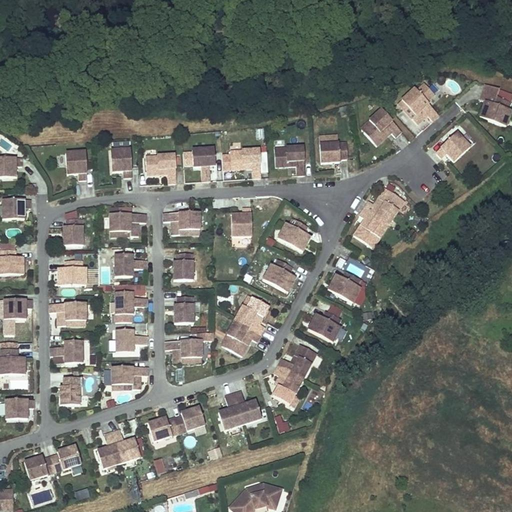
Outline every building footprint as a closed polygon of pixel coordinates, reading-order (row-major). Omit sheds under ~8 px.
[(436,125),(442,119),(418,92),(405,104),(410,110),(407,113),(421,128),(428,122),(424,119),(428,116),(431,119),(436,125)] [(511,120),(510,120),(511,112),(511,104),(496,99),(494,107),(487,104),(484,113),(488,115),(486,122),(510,130),(511,124),(511,120)] [(410,110),(405,104),(402,107),(407,113),(410,110)] [(400,140),(406,134),(385,113),(373,124),(376,127),(368,136),(381,149),(390,141),(388,139),(393,134),(395,136),(400,140)] [(376,127),(373,124),(365,132),(368,136),(376,127)] [(462,136),(440,156),(446,162),(450,158),(457,166),(475,150),(462,136)] [(342,164),(350,163),(347,147),(321,152),(324,171),(343,167),(342,164)] [(126,180),(134,179),(132,150),(113,151),(115,175),(125,174),(126,180)] [(299,178),(307,178),(306,150),(277,151),(278,170),(298,169),(299,178)] [(81,181),(89,181),(87,151),(68,153),(70,176),(80,175),(81,181)] [(203,184),(211,183),(211,169),(217,169),(216,151),(195,152),(196,170),(202,170),(203,184)] [(255,181),(264,180),(262,152),(233,154),(234,172),(255,171),(255,181)] [(169,186),(177,185),(176,157),(147,159),(148,177),(168,176),(169,186)] [(25,168),(25,159),(0,159),(0,178),(19,179),(19,168),(25,168)] [(372,205),(367,212),(388,226),(397,212),(394,210),(400,200),(388,192),(381,202),(384,204),(380,210),(377,208),(372,205)] [(400,200),(394,210),(397,212),(404,203),(400,200)] [(33,210),(33,201),(4,201),(4,221),(27,221),(27,210),(33,210)] [(253,238),(252,210),(243,211),(244,217),(233,217),(234,239),(253,238)] [(388,226),(367,212),(362,219),(368,222),(370,224),(366,230),(364,228),(357,239),(368,247),(375,237),(379,240),(388,226)] [(149,225),(149,216),(113,217),(113,234),(121,234),(121,239),(141,239),(141,230),(137,230),(137,225),(141,225),(149,225)] [(203,216),(166,216),(166,225),(174,225),(178,225),(179,229),(174,229),(174,238),(195,238),(195,233),(203,233),(203,216)] [(86,220),(69,220),(69,228),(66,228),(67,247),(86,247),(86,220)] [(315,230),(298,221),(294,229),(291,235),(288,233),(283,242),(306,254),(309,247),(314,249),(318,241),(311,238),(315,230)] [(20,229),(6,231),(7,239),(21,237),(20,229)] [(375,237),(368,247),(372,249),(379,240),(375,237)] [(309,247),(306,254),(310,256),(314,249),(309,247)] [(19,252),(0,251),(0,276),(21,277),(21,269),(26,269),(26,260),(19,260),(19,252)] [(195,255),(179,256),(179,264),(176,264),(176,283),(196,282),(195,255)] [(149,271),(149,263),(135,263),(135,257),(117,257),(117,278),(135,278),(135,272),(149,271)] [(68,270),(60,270),(60,279),(65,279),(66,287),(91,287),(91,277),(87,277),(87,270),(87,262),(68,262),(68,270)] [(298,271),(280,262),(277,269),(273,275),(270,273),(265,282),(288,294),(291,287),(296,290),(300,282),(294,278),(298,271)] [(346,282),(339,278),(335,286),(339,289),(336,295),(358,308),(363,299),(360,297),(363,291),(367,284),(350,275),(346,282)] [(331,293),(336,295),(339,289),(335,286),(331,293)] [(291,287),(288,294),(292,297),(296,290),(291,287)] [(150,308),(150,300),(135,300),(135,294),(118,294),(118,315),(135,315),(135,309),(150,308)] [(196,300),(180,300),(180,308),(177,308),(177,327),(196,326),(196,300)] [(254,313),(259,303),(255,300),(250,311),(254,313)] [(35,310),(35,302),(5,302),(5,321),(29,321),(29,310),(35,310)] [(242,325),(264,337),(268,330),(262,327),(260,325),(263,319),(266,320),(272,309),(259,303),(254,313),(250,311),(242,325)] [(89,305),(52,305),(52,314),(60,313),(64,313),(65,318),(60,318),(60,327),(81,327),(81,322),(89,322),(89,305)] [(326,322),(319,318),(315,326),(319,329),(316,335),(338,347),(343,339),(339,337),(343,331),(347,324),(330,315),(326,322)] [(260,345),(264,337),(242,325),(234,340),(238,342),(232,352),(245,359),(251,348),(248,347),(252,340),(254,342),(260,345)] [(311,333),(316,335),(319,329),(315,326),(311,333)] [(150,347),(150,338),(136,338),(135,332),(118,332),(118,353),(136,353),(136,347),(150,347)] [(228,350),(232,352),(238,342),(234,340),(228,350)] [(85,363),(85,342),(67,342),(67,349),(53,349),(53,357),(57,357),(57,364),(85,363)] [(204,343),(168,343),(168,352),(175,352),(180,352),(180,356),(176,356),(176,365),(196,365),(196,361),(204,360),(204,343)] [(286,362),(282,370),(307,383),(320,357),(304,348),(294,367),(286,362)] [(20,353),(1,353),(1,361),(1,368),(0,368),(0,378),(23,378),(23,370),(28,370),(28,361),(20,361),(20,353)] [(150,378),(151,370),(114,370),(114,387),(122,387),(122,392),(143,392),(143,383),(138,383),(138,378),(143,378),(150,378)] [(307,383),(282,370),(278,377),(286,381),(276,400),(293,409),(307,383)] [(82,381),(65,381),(65,389),(62,389),(63,408),(82,408),(82,381)] [(244,394),(236,397),(245,428),(264,422),(258,404),(248,407),(244,394)] [(245,428),(236,397),(228,399),(231,412),(221,415),(227,433),(245,428)] [(36,411),(36,402),(7,401),(6,421),(29,421),(29,411),(36,411)] [(177,421),(182,436),(207,429),(201,410),(183,416),(184,419),(177,421)] [(279,435),(288,432),(283,416),(274,419),(279,435)] [(182,436),(177,421),(169,423),(168,420),(150,426),(156,444),(182,436)] [(123,433),(115,435),(124,466),(142,460),(137,442),(126,445),(123,433)] [(124,466),(115,435),(106,438),(110,450),(100,453),(105,472),(124,466)] [(54,460),(58,475),(84,468),(78,449),(60,455),(61,458),(54,460)] [(207,453),(210,462),(222,457),(219,449),(207,453)] [(58,475),(54,460),(46,462),(45,459),(27,465),(33,483),(58,475)] [(157,477),(166,474),(162,460),(153,463),(157,477)] [(263,483),(245,487),(227,508),(231,511),(252,511),(254,509),(264,506),(276,510),(282,489),(263,483)] [(201,496),(218,491),(216,485),(199,490),(201,496)] [(78,501),(91,497),(88,490),(76,495),(78,501)] [(13,492),(0,492),(0,511),(14,511),(13,492)]
